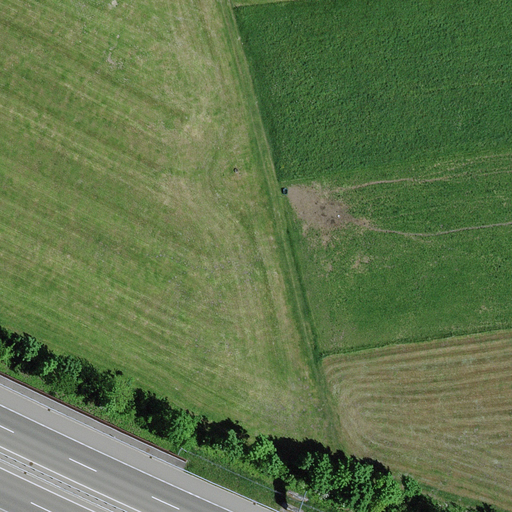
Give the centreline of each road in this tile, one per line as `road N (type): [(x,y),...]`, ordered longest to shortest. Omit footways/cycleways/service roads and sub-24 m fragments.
road 1 (track): [(227,0),(313,370)]
road 2 (motorway): [(183,511),(0,422)]
